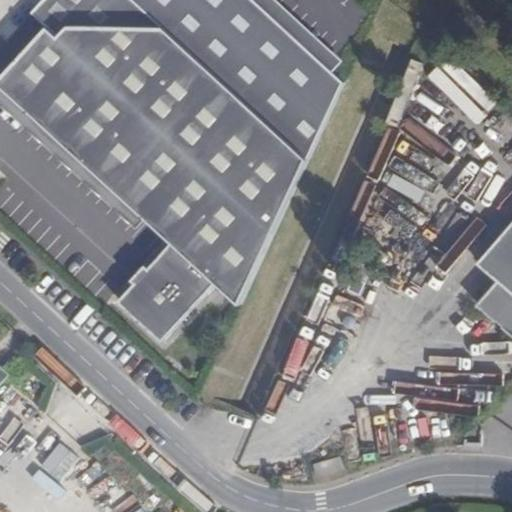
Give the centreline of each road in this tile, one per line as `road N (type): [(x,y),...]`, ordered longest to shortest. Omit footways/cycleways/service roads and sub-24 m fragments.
road 1 (unclassified): [(302,511),(266,508),(206,476),(0,283)]
road 2 (unclassified): [(511,481),(453,475),(327,511)]
